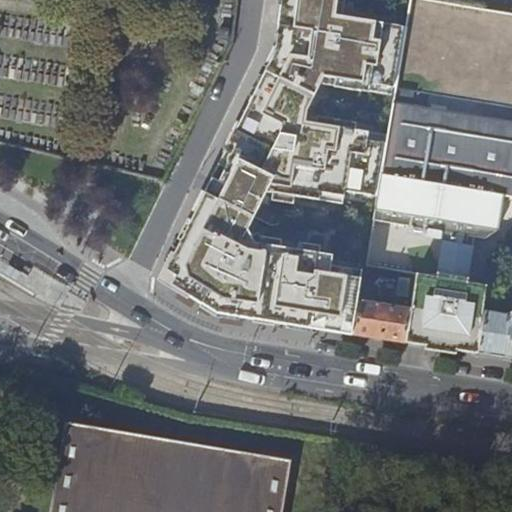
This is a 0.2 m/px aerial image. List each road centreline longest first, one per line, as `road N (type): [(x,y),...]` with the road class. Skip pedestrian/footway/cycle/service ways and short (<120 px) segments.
road 1 (residential): [(122,301),(248,49),(254,0)]
road 2 (tertiary): [(219,357),(511,403)]
road 3 (residential): [(219,357),(0,306)]
road 4 (residential): [(0,340),(167,364),(219,357)]
road 5 (tertiary): [(0,226),(122,301)]
